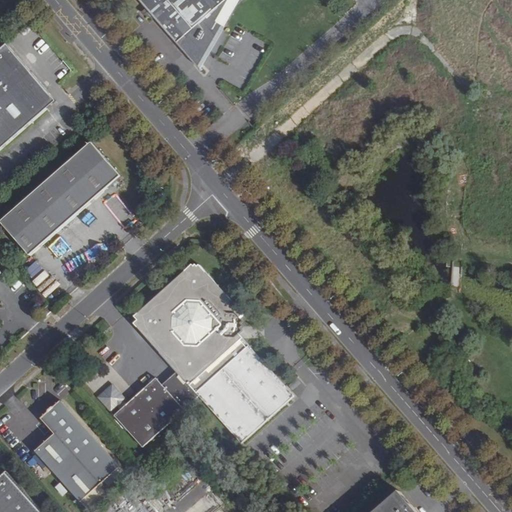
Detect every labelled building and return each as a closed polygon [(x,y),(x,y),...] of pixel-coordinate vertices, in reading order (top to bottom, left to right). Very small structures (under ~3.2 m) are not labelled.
[(145,0),(181,41),(199,59),(221,18),(217,13),(232,0),(145,0)] [(0,149),(55,102),(7,46),(0,52),(0,149)] [(123,178),(93,145),(2,224),(31,258),(123,178)] [(36,280),(47,270),(38,261),(27,271),(36,280)] [(241,339),(244,314),(204,268),(193,267),(137,317),(141,321),(134,327),(175,373),(161,386),(156,381),(127,408),(123,403),(125,402),(111,386),(97,399),(110,414),(116,408),(120,412),(115,417),(142,446),(197,397),(239,443),(293,396),(241,339)] [(446,322),(449,301),(428,299),(425,320),(446,322)] [(42,311),(47,317),(54,310),(49,305),(42,311)] [(119,470),(59,401),(40,419),(54,434),(34,452),(80,504),(119,470)] [(417,459),(413,462),(420,469),(424,466),(417,459)] [(0,511),(45,511),(10,472),(0,480),(0,511)] [(418,511),(399,491),(375,511),(418,511)]
